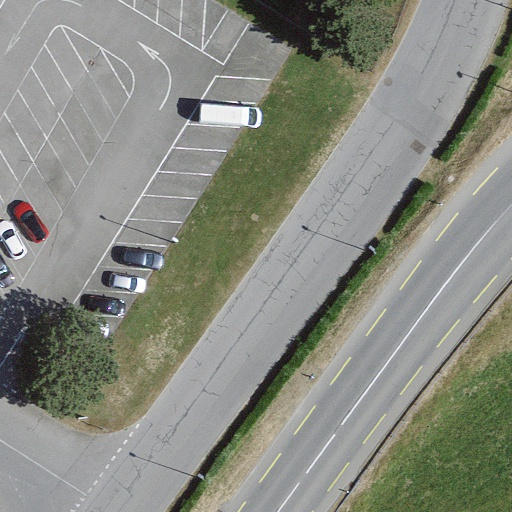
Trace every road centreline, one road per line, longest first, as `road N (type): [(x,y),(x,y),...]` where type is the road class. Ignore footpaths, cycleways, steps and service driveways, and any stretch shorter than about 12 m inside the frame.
road 1 (residential): [(130,511),(401,122),(463,0)]
road 2 (secondary): [(511,204),(276,511)]
